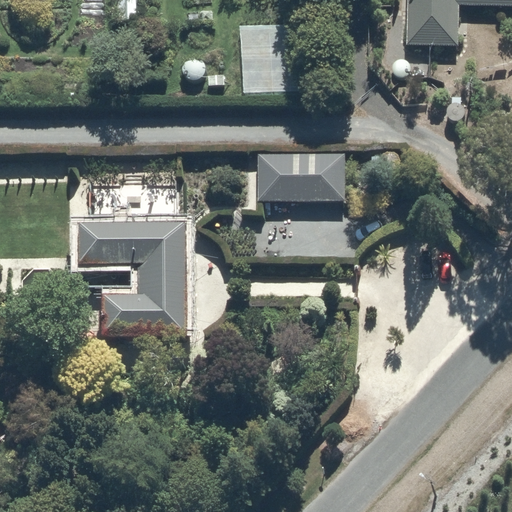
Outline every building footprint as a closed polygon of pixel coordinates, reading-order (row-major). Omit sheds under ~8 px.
[(139,0),(114,0),(115,22),(140,22),(139,0)] [(511,0),(409,0),(410,51),(459,50),(459,12),(511,11),(511,0)] [(254,27),(254,37),(240,37),(240,94),(298,94),(298,84),(304,84),(304,27),(254,27)] [(209,37),(183,37),(183,55),(209,55),(209,37)] [(348,155),(256,154),(256,202),(348,203),(348,155)] [(87,216),(87,225),(75,225),(75,265),(134,266),(134,284),(107,283),(107,294),(135,294),(135,298),(99,298),(98,338),(184,339),(186,226),(176,226),(176,218),(146,217),(146,226),(135,226),(136,217),(87,216)]
